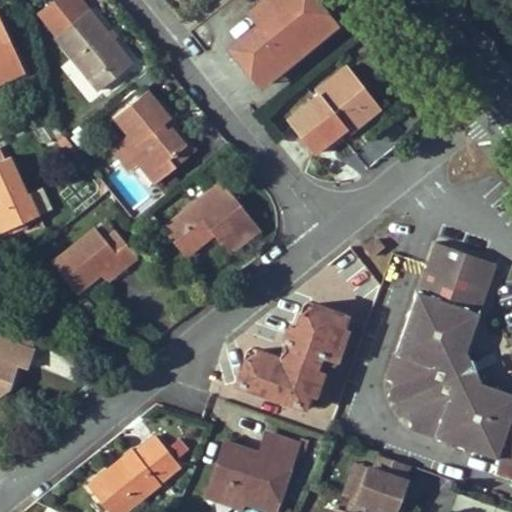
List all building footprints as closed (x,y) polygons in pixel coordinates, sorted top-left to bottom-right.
[(73,0),(57,0),(42,13),(59,34),(57,36),(100,90),(133,63),(114,39),(109,32),(89,9),(84,14),(73,0)] [(73,0),(84,14),(89,9),(82,0),(73,0)] [(230,46),(256,77),(270,66),(276,73),(291,61),(288,56),(296,50),(300,54),(333,27),(323,15),(327,11),(317,0),(260,0),(257,3),(262,9),(252,17),(258,23),(230,46)] [(252,17),(262,9),(257,3),(247,11),(252,17)] [(327,11),(323,15),(333,27),(338,23),(327,11)] [(0,81),(25,70),(0,16),(0,81)] [(113,29),(109,32),(114,39),(118,35),(113,29)] [(296,50),(288,56),(291,61),(294,64),(302,57),(300,54),(296,50)] [(320,93),(287,119),(314,152),(347,127),(344,124),(375,98),(348,65),(318,90),(320,93)] [(262,85),(276,73),(270,66),(256,77),(262,85)] [(171,158),(186,146),(171,126),(167,130),(163,125),(171,118),(148,90),(116,116),(130,134),(138,144),(131,150),(141,163),(156,181),(177,165),(171,158)] [(381,105),(375,98),(344,124),(347,127),(349,130),(381,105)] [(177,165),(196,149),(171,118),(163,125),(167,130),(171,126),(186,146),(171,158),(177,165)] [(131,150),(138,144),(130,134),(112,149),(130,171),(141,163),(131,150)] [(10,156),(0,160),(0,232),(40,214),(30,192),(28,193),(10,156)] [(220,181),(164,227),(187,255),(211,236),(209,234),(214,229),(216,232),(232,252),(259,230),(220,181)] [(101,273),(120,258),(127,266),(140,256),(117,230),(106,238),(96,227),(52,263),(77,293),(101,273)] [(385,246),(379,237),(366,247),(373,256),(385,246)] [(511,393),(482,382),(450,396),(428,388),(436,365),(466,351),(480,311),(467,307),(485,258),(435,240),(386,378),(394,380),(388,397),(402,402),(397,413),(413,419),(411,426),(500,459),(495,473),(511,479),(511,393)] [(354,248),(333,258),(345,287),(367,277),(354,248)] [(127,266),(120,258),(101,273),(108,282),(127,266)] [(485,258),(467,307),(480,311),(497,263),(485,258)] [(237,382),(305,406),(310,392),(315,394),(323,372),(318,370),(322,360),(327,362),(335,365),(348,330),(342,328),(347,315),(314,303),(309,316),(302,313),(296,328),(290,326),(282,349),(288,351),(285,358),(280,356),(258,348),(253,361),(245,359),(237,382)] [(10,341),(33,349),(38,333),(15,325),(10,341)] [(0,391),(9,384),(16,363),(27,367),(33,349),(10,341),(1,338),(0,339),(0,391)] [(428,388),(450,396),(482,382),(466,351),(436,365),(428,388)] [(323,372),(327,362),(322,360),(318,370),(323,372)] [(310,408),(315,394),(310,392),(305,406),(310,408)] [(257,458),(243,454),(245,448),(224,441),(210,484),(246,496),(244,502),(273,511),(275,511),(298,444),(265,434),(259,452),(257,458)] [(88,485),(109,511),(125,511),(161,484),(162,483),(161,481),(181,465),(157,436),(137,452),(133,448),(88,485)] [(243,454),(257,458),(259,452),(245,448),(243,454)] [(409,465),(379,455),(374,469),(364,466),(353,500),(383,510),(390,511),(396,511),(407,480),(404,479),(409,465)] [(353,500),(364,466),(356,464),(345,497),(353,500)] [(206,497),(242,509),(244,502),(246,496),(210,484),(206,497)] [(382,511),(383,510),(353,500),(348,511),(345,511),(339,510),(337,511),(382,511)]
